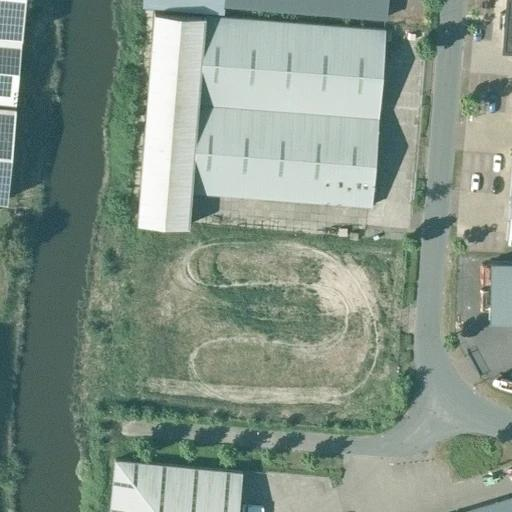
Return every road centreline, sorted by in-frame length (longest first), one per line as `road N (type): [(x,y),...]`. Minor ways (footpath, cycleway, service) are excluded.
road 1 (unclassified): [(452,0),(427,346),(453,401),(511,425)]
road 2 (unknown): [(401,441),(118,425)]
